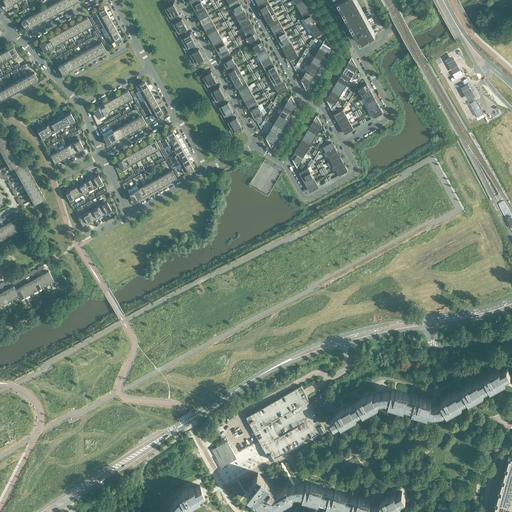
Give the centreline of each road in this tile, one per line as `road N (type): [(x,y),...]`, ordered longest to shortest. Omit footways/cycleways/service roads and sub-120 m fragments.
road 1 (motorway): [(511,123),(0,399)]
road 2 (motorway): [(0,434),(511,158)]
road 3 (motorway): [(511,137),(0,412)]
road 4 (motorway): [(0,424),(511,149)]
road 5 (motorway): [(511,117),(0,388)]
road 6 (motorway): [(112,391),(511,176)]
road 7 (primary): [(45,511),(265,372)]
road 8 (primary): [(430,319),(341,336),(265,372)]
road 9 (residential): [(344,144),(305,98),(248,0)]
road 10 (primary): [(265,372),(343,343),(431,326)]
road 11 (residential): [(179,0),(259,143)]
road 12 (motorway): [(0,459),(112,391)]
road 13 (secondary): [(440,0),(511,109)]
road 14 (motorway): [(0,449),(112,391)]
